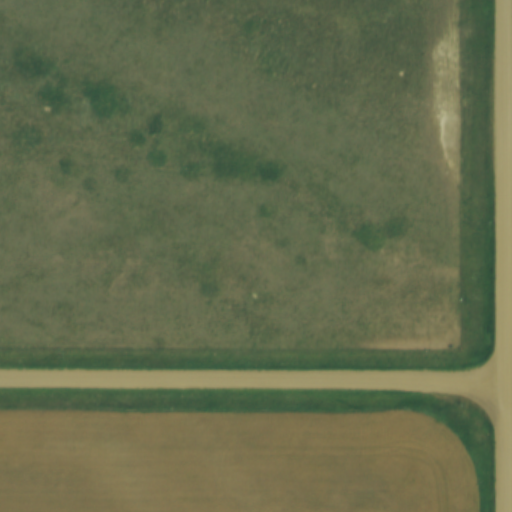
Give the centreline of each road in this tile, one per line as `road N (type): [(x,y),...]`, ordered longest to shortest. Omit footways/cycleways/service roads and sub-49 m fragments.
road 1 (tertiary): [(505,511),(504,0)]
road 2 (residential): [(507,378),(0,380)]
